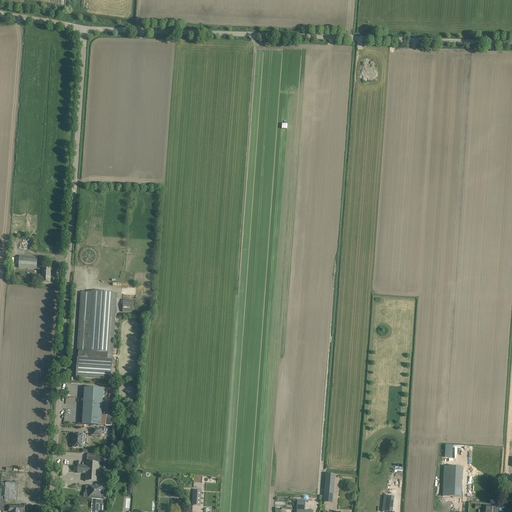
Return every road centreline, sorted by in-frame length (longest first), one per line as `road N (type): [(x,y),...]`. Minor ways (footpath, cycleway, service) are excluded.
road 1 (tertiary): [(50,511),(84,29)]
road 2 (unclassified): [(511,43),(84,29)]
